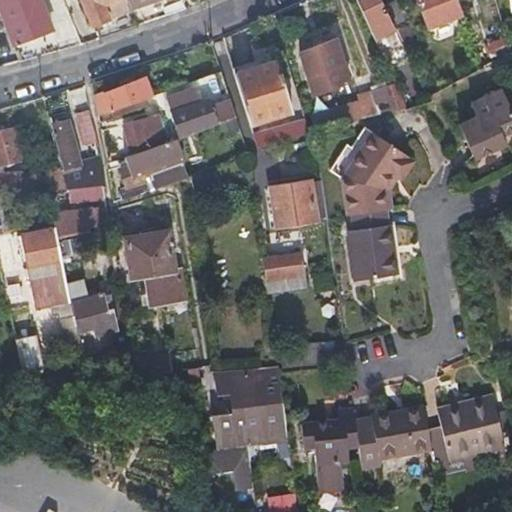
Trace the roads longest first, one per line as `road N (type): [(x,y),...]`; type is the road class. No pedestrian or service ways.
road 1 (residential): [(382,368),(438,354),(445,325),(429,226),(511,184)]
road 2 (residential): [(0,88),(257,0)]
